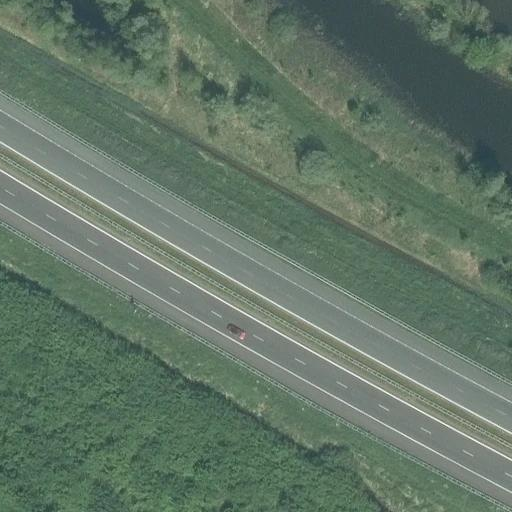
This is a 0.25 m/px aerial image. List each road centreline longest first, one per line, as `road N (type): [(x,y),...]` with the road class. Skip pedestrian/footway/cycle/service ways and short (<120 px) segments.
road 1 (motorway): [(0,189),(340,390),(511,481)]
road 2 (motorway): [(511,422),(0,130)]
